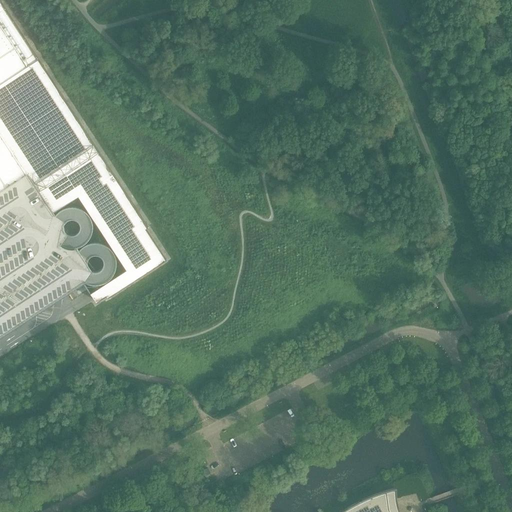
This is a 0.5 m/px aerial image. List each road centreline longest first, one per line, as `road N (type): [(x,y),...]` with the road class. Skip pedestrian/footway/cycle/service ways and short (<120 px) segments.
road 1 (unclassified): [(511,507),(448,346),(411,329),(49,511)]
road 2 (track): [(207,428),(182,387),(106,363),(66,309)]
